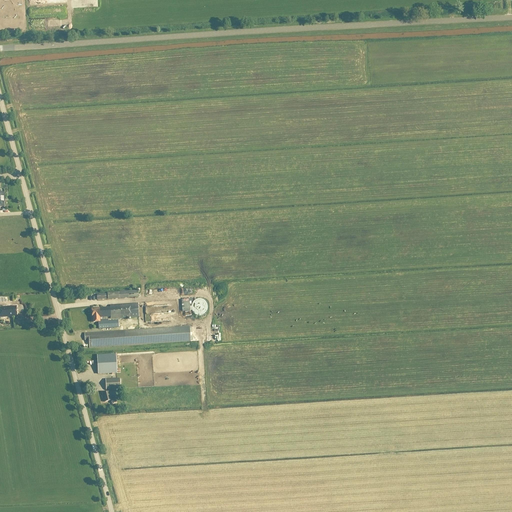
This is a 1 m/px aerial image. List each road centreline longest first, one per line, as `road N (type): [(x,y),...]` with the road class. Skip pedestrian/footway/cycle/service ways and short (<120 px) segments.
road 1 (unclassified): [(0,48),(511,16)]
road 2 (unclassified): [(111,511),(0,95)]
